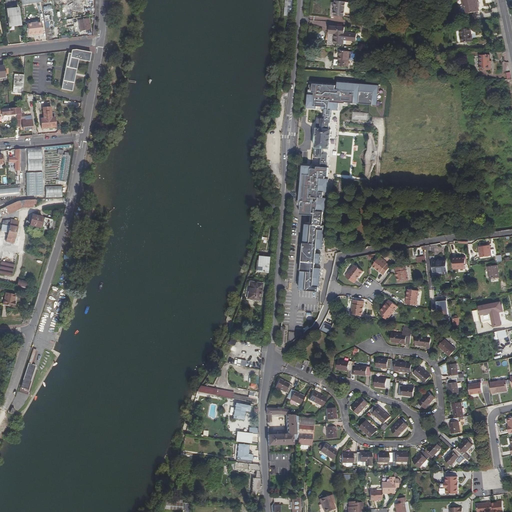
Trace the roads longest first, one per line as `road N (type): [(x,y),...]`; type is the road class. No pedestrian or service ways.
road 1 (tertiary): [(300,0),(269,363)]
road 2 (residential): [(511,233),(340,256),(332,289)]
road 3 (residential): [(31,330),(83,139)]
road 4 (tertiary): [(269,363),(261,441),(267,511)]
road 5 (residential): [(436,420),(433,363),(371,344)]
